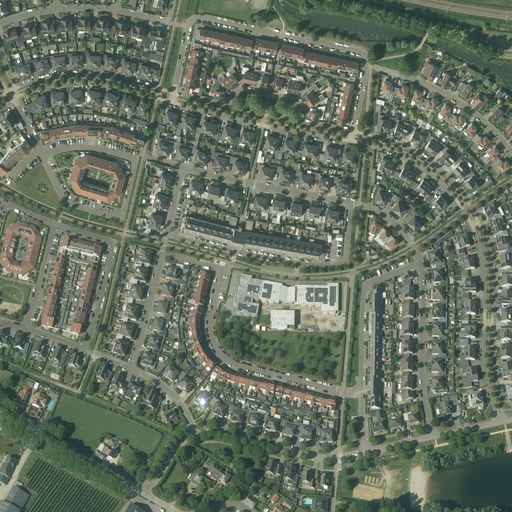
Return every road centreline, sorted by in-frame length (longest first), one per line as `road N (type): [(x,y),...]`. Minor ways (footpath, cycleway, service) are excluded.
road 1 (residential): [(173,93),(192,18),(274,33),(364,54),(353,131)]
road 2 (residential): [(360,391),(225,359),(209,331),(219,270),(161,255)]
road 3 (residential): [(166,235),(337,265),(346,257),(350,202)]
road 4 (residential): [(42,155),(83,147),(136,158),(121,219),(62,199)]
road 5 (residential): [(504,421),(491,358),(491,264),(478,222)]
road 6 (residential): [(471,225),(483,269),(484,370),(495,423)]
road 7 (residential): [(171,102),(351,141)]
road 8 (residential): [(433,436),(421,390),(419,263)]
road 9 (residential): [(84,350),(112,243),(53,224)]
road 10 (residential): [(350,202),(183,170)]
road 11 (residential): [(511,152),(454,99),(371,66)]
road 12 (tertiary): [(145,489),(0,409)]
road 13 (residential): [(360,391),(363,288),(419,263)]
road 14 (residential): [(173,93),(83,74),(13,90)]
road 15 (residential): [(14,98),(88,82),(171,102)]
road 16 (residential): [(478,222),(434,165),(353,131)]
road 17 (residential): [(351,141),(423,168),(471,225)]
